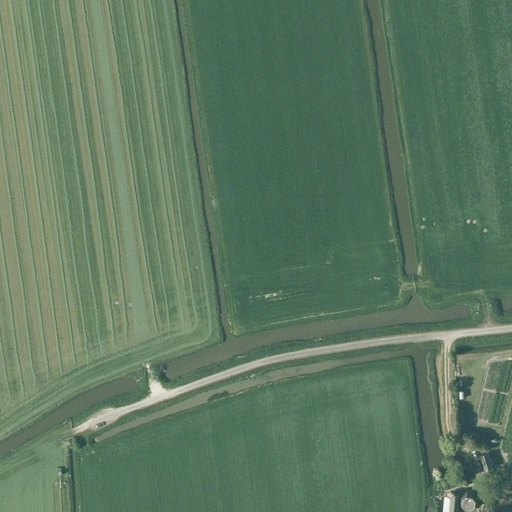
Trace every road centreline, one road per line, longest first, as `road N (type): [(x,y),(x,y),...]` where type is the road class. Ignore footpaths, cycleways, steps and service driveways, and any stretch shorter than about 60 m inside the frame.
road 1 (unclassified): [(92,423),(274,358),(511,328)]
road 2 (track): [(480,468),(447,422),(447,335)]
